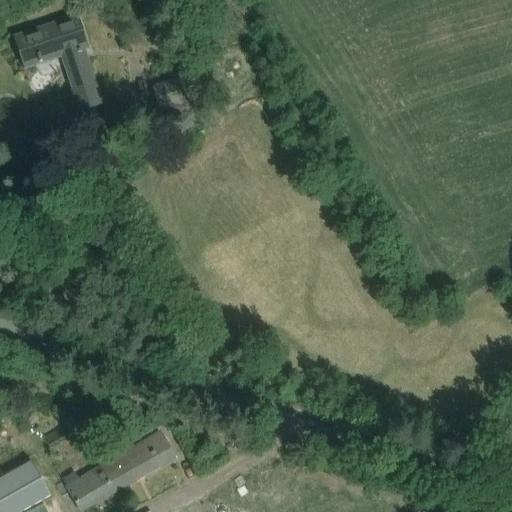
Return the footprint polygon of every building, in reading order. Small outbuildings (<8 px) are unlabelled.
[(34,35),(15,41),(24,69),(42,63),(41,59),(62,52),(74,89),(72,90),(79,112),(101,105),(82,49),(87,47),(78,19),(34,35)] [(177,70),(180,78),(152,86),(160,112),(213,96),(203,63),(177,70)] [(99,422),(88,428),(94,438),(105,432),(99,422)] [(75,473),(63,480),(81,511),(126,486),(160,467),(155,457),(168,449),(159,434),(111,461),(79,479),(75,473)] [(31,462),(0,479),(0,511),(23,511),(51,497),(31,462)]
